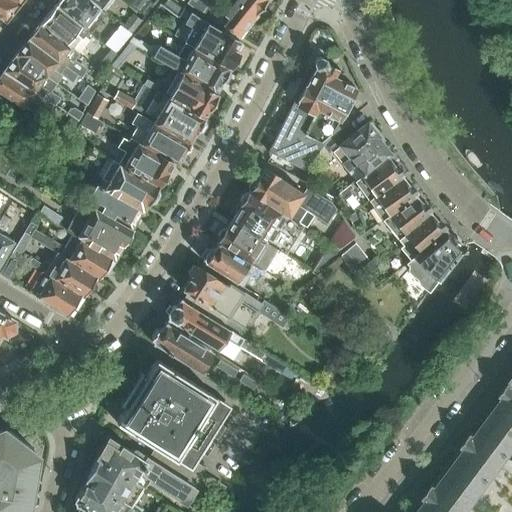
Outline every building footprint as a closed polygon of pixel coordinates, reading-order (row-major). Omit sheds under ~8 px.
[(19,4),(12,0),(0,0),(0,18),(5,21),(19,4)] [(55,5),(57,7),(90,33),(105,14),(104,13),(87,0),(58,0),(58,1),(55,5)] [(87,0),(104,13),(114,0),(87,0)] [(162,0),(159,4),(177,17),(184,6),(175,0),(162,0)] [(193,0),(188,0),(186,3),(201,14),(202,12),(206,7),(209,3),(208,3),(204,0),(194,0),(194,1),(193,0)] [(234,0),(220,18),(206,7),(202,12),(201,14),(238,36),(267,0),(234,0)] [(57,7),(55,5),(40,23),(40,24),(69,47),(72,49),(84,34),(87,36),(90,33),(57,7)] [(183,41),(228,67),(229,67),(236,54),(236,53),(235,50),(235,49),(234,49),(239,41),(197,17),(189,11),(183,22),(192,27),(183,41)] [(131,16),(123,26),(131,33),(139,23),(131,16)] [(69,47),(40,24),(32,33),(28,39),(30,40),(77,76),(82,69),(72,62),(78,54),(72,49),(69,47)] [(128,42),(172,67),(214,91),(220,81),(225,80),(228,74),(227,69),(228,67),(183,41),(176,54),(157,44),(149,45),(140,39),(139,40),(133,37),(128,42)] [(62,75),(72,83),(77,76),(30,40),(28,39),(23,45),(15,55),(46,76),(56,83),(62,75)] [(115,39),(110,48),(116,53),(122,45),(115,39)] [(109,64),(113,66),(117,68),(131,50),(126,46),(119,55),(117,53),(109,63),(109,64)] [(46,76),(15,55),(8,64),(3,70),(5,72),(53,104),(55,105),(60,97),(51,91),(56,83),(46,76)] [(333,134),(338,130),(347,122),(347,121),(346,122),(338,118),(354,87),(339,79),(342,72),(336,69),(325,63),(324,59),(320,57),(315,58),(313,62),(315,67),(307,82),(304,80),(268,152),(304,170),(326,140),(333,134)] [(98,69),(107,76),(113,66),(109,64),(109,63),(105,59),(98,69)] [(144,83),(157,90),(204,117),(217,93),(214,91),(172,67),(164,82),(158,79),(155,84),(147,79),(144,83)] [(53,104),(3,70),(0,73),(0,93),(23,108),(29,98),(49,111),(53,104)] [(131,108),(136,99),(118,89),(113,98),(131,108)] [(155,119),(153,122),(153,123),(189,143),(204,117),(157,90),(150,103),(145,100),(139,110),(155,119)] [(107,100),(96,95),(87,112),(97,118),(107,100)] [(70,108),(67,113),(78,120),(82,113),(74,108),(70,108)] [(87,113),(82,121),(87,124),(86,127),(95,133),(102,121),(87,113)] [(136,126),(129,137),(172,162),(176,164),(189,143),(153,123),(153,122),(137,113),(131,123),(136,126)] [(363,174),(386,155),(388,153),(380,143),(382,142),(376,135),(377,131),(371,123),(366,123),(366,122),(339,144),(339,145),(332,151),(347,171),(355,165),(363,174)] [(120,149),(113,160),(158,186),(158,184),(159,185),(163,184),(168,177),(166,173),(172,162),(129,137),(125,135),(117,147),(120,149)] [(355,180),(368,200),(402,177),(401,176),(402,172),(397,165),(393,165),(386,155),(363,174),(355,180)] [(103,206),(100,211),(131,229),(141,211),(142,211),(146,203),(147,204),(148,202),(153,201),(158,193),(156,188),(158,186),(113,160),(109,158),(98,176),(103,179),(99,186),(96,184),(89,197),(103,206)] [(308,167),(302,178),(312,183),(317,176),(315,171),(308,167)] [(299,224),(303,226),(311,214),(326,224),(330,218),(340,223),(342,225),(344,221),(336,209),(330,201),(306,188),(303,193),(264,168),(259,176),(254,178),(249,185),(250,191),(249,192),(299,224)] [(368,200),(382,220),(415,196),(416,192),(411,184),(407,184),(402,177),(368,200)] [(63,178),(58,186),(77,198),(81,192),(79,187),(63,178)] [(351,184),(339,193),(342,197),(354,187),(351,184)] [(282,253),(284,255),(303,226),(299,224),(249,192),(248,193),(243,194),(239,200),(240,205),(231,220),(252,233),(252,234),(277,250),(282,253)] [(398,239),(430,213),(429,212),(430,208),(424,201),(420,202),(415,196),(382,220),(398,239)] [(131,229),(100,211),(82,201),(65,230),(81,239),(83,236),(89,239),(87,242),(114,259),(123,243),(127,241),(130,235),(130,230),(131,229)] [(414,257),(445,230),(445,226),(440,220),(436,220),(430,213),(398,239),(403,244),(400,247),(410,258),(413,256),(414,257)] [(217,242),(256,267),(264,255),(271,259),(277,250),(252,234),(252,233),(231,220),(226,228),(220,229),(216,236),(218,241),(217,242)] [(22,232),(57,253),(95,275),(97,277),(110,257),(71,234),(63,247),(33,230),(35,226),(29,222),(22,232)] [(445,230),(414,257),(413,257),(413,256),(410,258),(409,260),(405,263),(408,266),(407,271),(417,279),(419,284),(429,292),(462,251),(466,251),(466,246),(461,246),(455,239),(454,240),(450,240),(445,230)] [(0,232),(0,263),(14,241),(0,232)] [(256,267),(217,242),(212,249),(208,249),(202,258),(203,261),(241,286),(249,275),(255,279),(258,274),(272,283),(275,280),(256,267)] [(327,242),(310,270),(313,272),(340,250),(327,242)] [(356,244),(348,251),(359,264),(367,258),(356,244)] [(387,246),(377,254),(379,257),(389,249),(387,246)] [(22,260),(41,271),(44,273),(79,294),(82,296),(88,286),(92,286),(94,282),(93,278),(95,275),(57,253),(49,264),(44,261),(42,265),(16,249),(13,249),(11,253),(22,260)] [(0,271),(0,274),(10,280),(22,260),(11,253),(0,271)] [(282,253),(278,259),(279,260),(296,272),(300,265),(284,255),(282,253)] [(372,258),(364,266),(370,272),(378,265),(372,258)] [(188,292),(182,300),(222,325),(239,336),(251,318),(261,303),(227,281),(225,284),(197,266),(182,289),(188,292)] [(44,273),(41,271),(28,291),(66,314),(72,306),(76,304),(78,300),(78,296),(79,294),(44,273)] [(226,339),(260,360),(281,373),(285,365),(239,336),(182,300),(179,299),(175,305),(171,306),(167,312),(168,317),(167,318),(218,351),(226,339)] [(0,336),(1,334),(5,336),(14,332),(15,330),(14,320),(0,311),(0,336)] [(160,330),(156,329),(150,337),(153,341),(152,342),(198,372),(211,351),(165,322),(160,330)] [(238,367),(222,357),(215,367),(231,378),(238,367)] [(153,460),(155,461),(216,500),(225,487),(202,472),(205,468),(195,462),(230,406),(155,359),(140,383),(137,382),(128,396),(131,398),(116,422),(154,447),(149,456),(153,460)] [(258,380),(244,371),(237,382),(251,391),(258,380)] [(467,511),(511,452),(511,379),(501,395),(504,397),(475,436),(472,434),(424,497),(428,500),(418,511),(467,511)] [(22,441),(23,440),(22,439),(21,440),(10,432),(4,434),(2,430),(0,430),(0,511),(27,511),(31,492),(33,492),(33,491),(31,491),(37,456),(32,455),(33,449),(22,441)] [(202,502),(205,494),(133,449),(131,451),(107,436),(102,444),(97,446),(95,450),(95,455),(96,458),(143,489),(148,481),(186,505),(192,496),(202,502)] [(134,503),(143,489),(96,458),(85,479),(86,479),(112,494),(111,496),(121,502),(121,501),(126,505),(139,511),(140,511),(143,508),(134,503)] [(79,506),(87,511),(121,511),(117,509),(121,502),(111,496),(112,494),(86,479),(75,504),(76,504),(79,506)]
